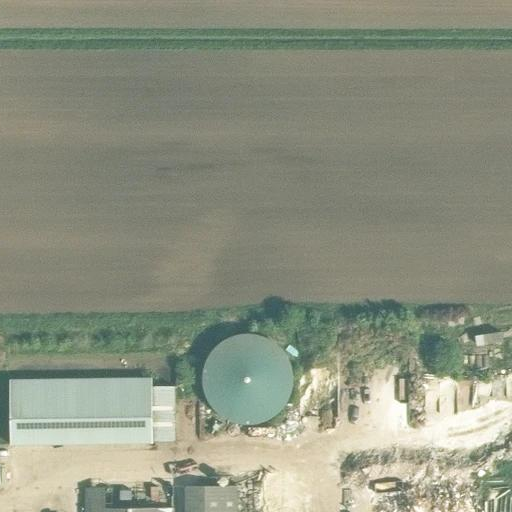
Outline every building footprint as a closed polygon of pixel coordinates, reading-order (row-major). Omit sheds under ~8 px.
[(204,373),(203,379),(204,386),(205,393),(207,399),(210,405),(214,410),(219,415),(224,419),(230,422),(237,424),(243,426),(250,426),(257,426),(263,424),(269,421),(275,418),(280,414),(285,409),(289,403),(292,397),(294,391),(295,384),(295,378),(294,371),(292,365),(290,358),(286,353),(282,348),(277,343),(271,340),(265,337),(258,335),(252,334),(245,334),(238,335),(232,338),(226,340),(220,344),(216,349),(211,354),(208,360),(205,366),(204,373)] [(153,380),(11,382),(12,446),(154,444),(153,385),(153,380)] [(0,492),(14,492),(13,467),(0,467),(0,492)] [(164,481),(106,482),(106,488),(84,490),(84,511),(170,511),(170,487),(165,487),(164,481)] [(237,511),(238,487),(185,488),(185,511),(237,511)]
